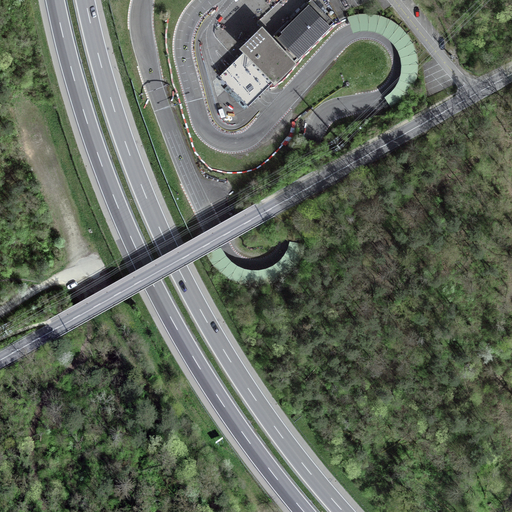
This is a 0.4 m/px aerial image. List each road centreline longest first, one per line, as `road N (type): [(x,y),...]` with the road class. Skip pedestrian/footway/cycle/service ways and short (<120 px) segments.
road 1 (tertiary): [(511,72),(0,359)]
road 2 (motorway): [(341,511),(241,381),(180,276),(117,124),(84,0)]
road 3 (motorway): [(54,0),(77,96),(141,265),(219,401),(302,511)]
road 4 (track): [(94,323),(102,288),(83,270),(0,313)]
